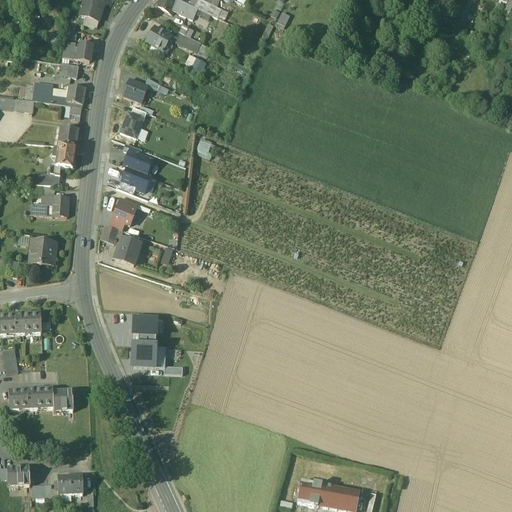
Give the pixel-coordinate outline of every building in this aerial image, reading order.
[(84,0),(79,19),(85,20),(98,24),(104,5),(110,7),(111,0),(84,0)] [(188,7),(173,0),(161,0),(156,10),(171,17),(174,11),(179,14),(178,16),(183,19),(188,7)] [(221,12),(208,6),(198,2),(197,4),(208,10),(220,15),(221,12)] [(208,10),(197,4),(194,10),(197,11),(197,12),(206,16),(208,10)] [(188,7),(183,19),(192,23),(197,12),(197,11),(194,10),(188,7)] [(220,15),(208,10),(206,16),(210,18),(217,21),(220,15)] [(206,16),(197,12),(195,16),(209,23),(210,21),(210,18),(206,16)] [(280,14),(276,23),(279,25),(281,26),(285,17),(280,14)] [(98,24),(85,20),(83,28),(96,30),(98,24)] [(170,38),(154,29),(145,45),(161,54),(170,38)] [(182,29),(178,36),(189,42),(193,34),(185,30),(182,29)] [(76,35),(68,34),(67,41),(75,43),(76,35)] [(198,37),(193,34),(189,42),(195,44),(198,37)] [(189,42),(178,36),(175,42),(176,42),(176,44),(195,55),(200,47),(195,44),(189,42)] [(170,38),(161,54),(164,56),(166,56),(173,44),(172,42),(173,40),(170,38)] [(442,45),(432,42),(430,48),(440,51),(442,45)] [(80,48),(64,46),(62,61),(78,64),(80,48)] [(91,50),(80,48),(78,64),(89,65),(91,50)] [(445,51),(440,61),(446,63),(450,53),(445,51)] [(76,81),(78,70),(55,65),(53,77),(76,81)] [(204,69),(195,65),(192,70),(201,75),(204,69)] [(214,65),(205,80),(210,83),(219,68),(214,65)] [(145,88),(129,82),(122,99),(141,107),(147,90),(148,90),(145,88)] [(158,87),(147,82),(145,88),(148,90),(147,90),(156,93),(158,87)] [(44,88),(35,87),(34,89),(32,106),(33,106),(45,107),(46,99),(42,99),(44,88)] [(34,89),(26,88),(24,105),(32,106),(34,89)] [(52,89),(44,88),(42,99),(46,99),(51,100),(52,92),(52,89)] [(84,92),(69,89),(68,90),(66,89),(65,94),(65,95),(68,95),(67,102),(66,110),(71,110),(81,111),(84,92)] [(65,94),(52,92),(51,100),(67,102),(68,95),(65,95),(65,94)] [(51,100),(46,99),(45,107),(66,110),(67,102),(51,100)] [(24,105),(16,104),(15,113),(32,115),(33,106),(32,106),(24,105)] [(133,111),(131,116),(144,121),(146,116),(133,111)] [(128,115),(120,136),(136,142),(144,121),(131,116),(128,115)] [(78,134),(61,131),(58,150),(75,153),(78,134)] [(201,140),(195,156),(207,160),(213,145),(201,140)] [(141,154),(125,147),(122,153),(128,156),(129,155),(139,159),(141,154)] [(75,153),(58,150),(56,160),(55,169),(55,170),(60,170),(72,172),(72,171),(73,171),(75,170),(75,166),(74,164),(73,164),(75,153)] [(139,159),(129,155),(128,156),(123,170),(127,172),(145,179),(151,164),(139,159)] [(55,169),(50,168),(48,178),(59,179),(60,170),(55,170),(55,169)] [(145,179),(127,172),(121,186),(121,187),(134,192),(143,196),(149,181),(145,179)] [(48,178),(34,177),(33,189),(58,190),(59,179),(48,178)] [(134,192),(121,187),(121,186),(118,185),(115,191),(132,198),(134,192)] [(54,192),(32,191),(31,198),(39,198),(38,200),(53,202),(53,201),(54,192)] [(53,201),(53,202),(52,210),(52,220),(66,221),(68,202),(53,201)] [(137,208),(121,201),(118,207),(135,213),(137,208)] [(135,213),(118,207),(112,223),(123,227),(129,229),(135,213)] [(52,210),(30,208),(30,218),(46,219),(52,220),(52,210)] [(123,227),(112,223),(109,230),(121,234),(123,227)] [(105,229),(101,243),(114,247),(118,233),(105,229)] [(115,263),(134,269),(140,248),(129,245),(129,243),(124,241),(123,243),(121,242),(120,247),(117,246),(114,254),(117,254),(115,263)] [(56,246),(34,244),(31,268),(53,271),(56,246)] [(160,265),(169,267),(172,251),(163,250),(160,265)] [(39,318),(0,319),(0,339),(40,337),(40,338),(41,338),(40,317),(39,317),(39,318)] [(165,352),(155,351),(156,323),(133,322),(133,340),(138,340),(138,350),(132,350),(132,370),(165,372),(165,370),(165,352)] [(13,353),(1,355),(2,356),(2,355),(4,367),(15,365),(13,354),(14,353),(13,353)] [(15,365),(4,367),(6,378),(18,376),(17,376),(15,365)] [(182,371),(165,370),(165,372),(164,378),(182,378),(182,371)] [(51,393),(9,395),(8,395),(9,415),(10,415),(53,412),(52,396),(52,392),(51,392),(51,393)] [(52,396),(53,412),(53,416),(54,416),(72,415),(73,415),(71,394),(71,395),(52,396)] [(28,472),(7,473),(6,473),(7,484),(7,492),(8,492),(8,491),(29,490),(29,491),(28,471),(28,472)] [(81,481),(69,481),(70,499),(82,499),(83,499),(82,480),(81,480),(81,481)] [(69,481),(58,482),(58,481),(57,481),(58,500),(59,500),(58,500),(70,499),(69,481)] [(355,511),(359,495),(300,485),(296,506),(326,511),(355,511)] [(45,490),(32,490),(33,501),(45,501),(45,490)]
